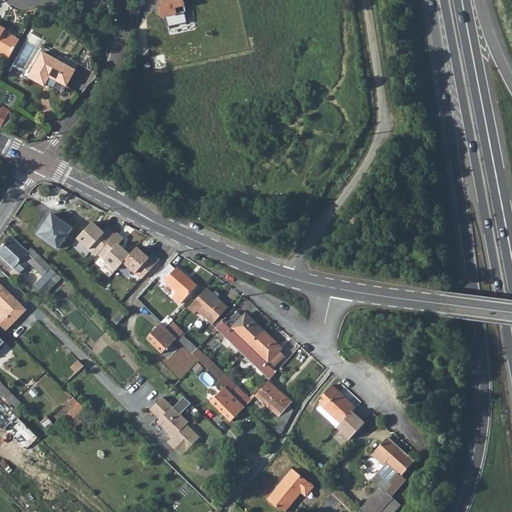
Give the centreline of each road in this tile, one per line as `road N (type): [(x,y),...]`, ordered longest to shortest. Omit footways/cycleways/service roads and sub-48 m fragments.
road 1 (trunk): [(430,0),(482,361),(479,443),(459,511)]
road 2 (trunk): [(443,0),(511,359)]
road 3 (unclassified): [(290,278),(376,147),(381,110),(364,0)]
road 4 (tertiary): [(35,163),(202,245),(290,278)]
road 5 (trunk): [(511,261),(461,0)]
road 6 (residential): [(428,444),(319,344),(331,290)]
road 7 (track): [(338,361),(227,511)]
road 8 (tertiary): [(331,290),(511,316)]
road 9 (unknown): [(0,277),(126,402)]
road 10 (residential): [(122,47),(109,76),(35,163)]
